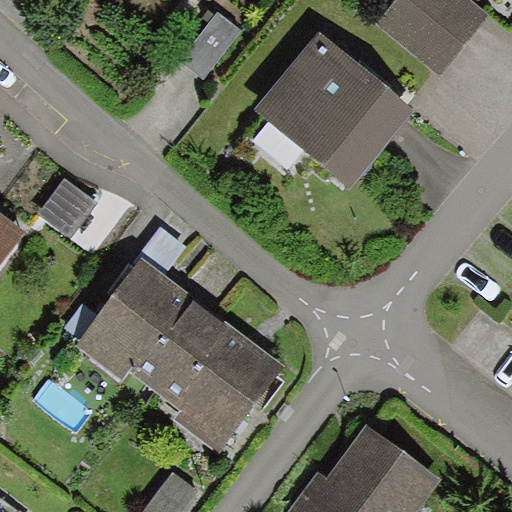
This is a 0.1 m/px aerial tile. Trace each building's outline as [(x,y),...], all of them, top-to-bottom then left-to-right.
[(463,0),(398,0),(378,25),(441,77),(488,20),(463,0)] [(212,13),(190,67),(222,79),(243,25),(212,13)] [(319,44),(260,117),(351,191),(411,119),(319,44)] [(0,223),(0,276),(25,243),(0,223)] [(156,398),(216,320),(142,263),(75,350),(122,387),(129,378),(156,398)] [(216,320),(156,398),(180,417),(173,426),(218,460),(285,372),(216,320)] [(414,511),(435,484),(362,433),(325,485),(314,478),(289,511),(414,511)] [(174,477),(148,511),(189,511),(201,497),(174,477)]
